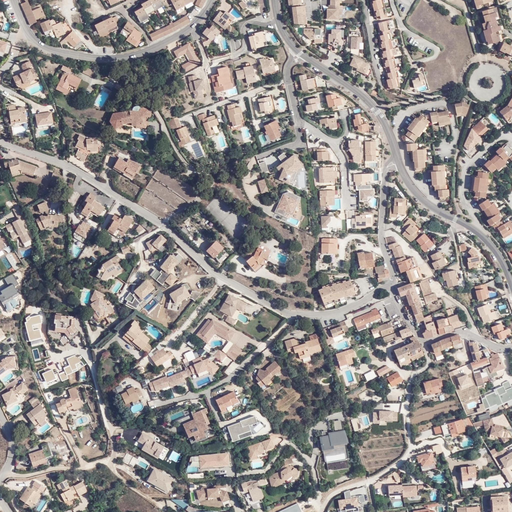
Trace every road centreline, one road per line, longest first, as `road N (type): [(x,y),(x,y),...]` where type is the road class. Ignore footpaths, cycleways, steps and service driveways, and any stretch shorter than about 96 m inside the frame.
road 1 (residential): [(0,142),(88,177),(223,278),(295,313)]
road 2 (residential): [(295,313),(229,378),(153,405)]
road 3 (residential): [(297,50),(380,110),(398,160)]
road 4 (residential): [(290,78),(299,120),(339,150),(346,206)]
road 5 (residential): [(152,47),(105,56),(63,52),(25,28)]
road 6 (residential): [(398,160),(386,167),(389,283)]
road 7 (residential): [(511,348),(465,330),(421,341),(407,321)]
road 8 (residential): [(478,231),(466,175),(491,144),(511,136)]
